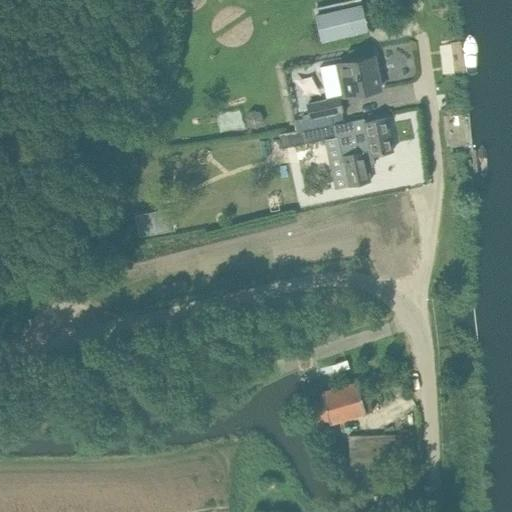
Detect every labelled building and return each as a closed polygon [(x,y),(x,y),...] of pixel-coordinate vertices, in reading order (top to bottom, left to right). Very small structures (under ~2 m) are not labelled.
[(352,8),(350,0),(342,0),(315,6),(322,39),(368,29),(363,5),(352,8)] [(295,31),(314,30),(314,16),(295,17),(295,31)] [(380,89),(373,56),(336,63),(339,79),(344,78),(347,96),(380,89)] [(310,117),(342,111),(339,97),(307,104),(310,117)] [(341,158),(342,161),(347,181),(369,176),(366,160),(372,159),(372,155),(393,150),(386,118),(364,122),(363,119),(333,125),(279,134),(280,137),(282,147),(324,139),(325,141),(340,138),(344,158),(341,158)] [(30,284),(28,309),(38,311),(41,285),(30,284)] [(326,331),(329,340),(339,337),(336,327),(326,331)] [(349,368),(347,359),(333,364),(335,372),(349,368)] [(362,399),(357,381),(321,391),(324,401),(310,404),(316,426),(372,411),(368,397),(362,399)] [(408,465),(408,436),(350,435),(349,464),(408,465)]
